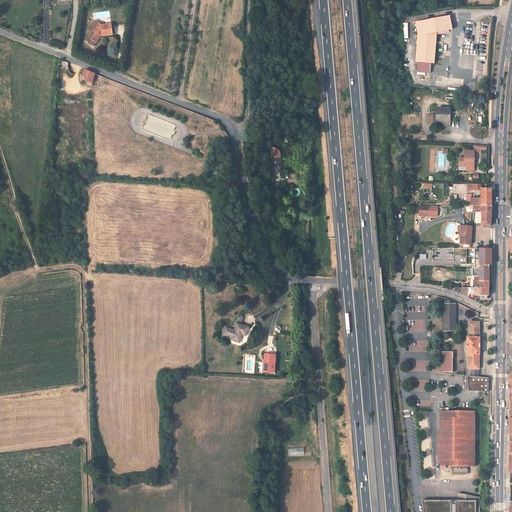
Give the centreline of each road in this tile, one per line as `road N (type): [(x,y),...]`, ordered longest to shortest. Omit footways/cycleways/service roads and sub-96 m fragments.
road 1 (motorway): [(391,511),(347,0)]
road 2 (motorway): [(323,0),(366,511)]
road 3 (unclassified): [(312,281),(290,279),(273,261),(234,132),(223,120),(0,32)]
road 4 (track): [(90,511),(83,275),(71,264),(37,271)]
road 5 (unclassified): [(312,281),(328,511)]
road 6 (unclassified): [(500,313),(433,289),(312,281)]
road 7 (primary): [(500,218),(511,31)]
road 8 (primary): [(499,511),(500,335)]
road 9 (track): [(0,153),(37,271)]
road 10 (unknown): [(511,14),(467,18),(457,72),(474,80)]
